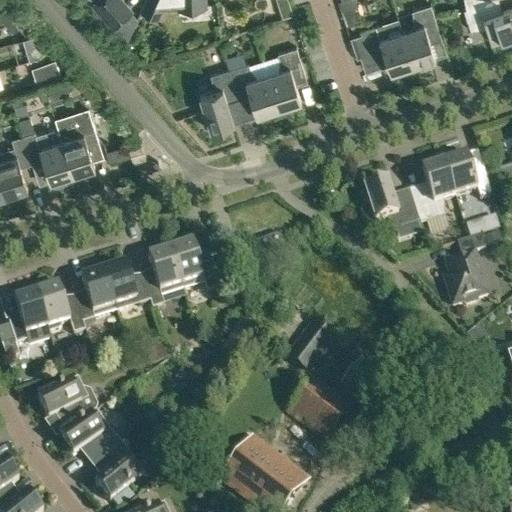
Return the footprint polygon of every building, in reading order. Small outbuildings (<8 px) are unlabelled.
[(96,0),(93,3),(113,27),(131,11),(121,0),(96,0)] [(144,0),(140,10),(158,18),(162,9),(205,5),(204,0),(144,0)] [(463,0),(466,9),(493,2),(493,0),(463,0)] [(493,2),(466,9),(463,10),(470,31),(474,30),(486,29),(490,41),(510,35),(511,37),(511,8),(497,14),(493,2)] [(402,31),(413,65),(415,64),(420,69),(432,65),(434,58),(435,58),(428,38),(440,34),(431,4),(411,11),(413,14),(413,27),(402,31)] [(0,18),(5,24),(11,19),(3,10),(0,12),(0,18)] [(360,30),(361,34),(362,38),(356,40),(361,56),(368,54),(368,57),(384,52),(390,72),(413,65),(402,31),(398,18),(360,30)] [(11,19),(5,24),(13,33),(19,28),(11,19)] [(28,51),(36,60),(42,55),(34,46),(28,51)] [(279,70),(267,73),(279,108),(301,101),(294,81),(306,77),(296,47),(277,53),(279,57),(279,70)] [(61,79),(55,61),(32,69),(38,87),(61,79)] [(248,63),(229,69),(238,99),(250,95),(256,115),(279,108),(267,73),(256,77),(249,67),(248,63)] [(210,75),(211,79),(212,91),(199,95),(206,115),(202,116),(205,128),(209,127),(210,130),(233,123),(227,102),(238,99),(229,69),(210,75)] [(89,110),(77,114),(55,121),(59,133),(72,174),(94,167),(86,141),(98,138),(89,110)] [(23,135),(31,159),(42,156),(50,181),(53,180),(54,185),(72,180),(70,175),(72,174),(59,133),(53,129),(35,134),(34,132),(23,135)] [(14,147),(0,151),(0,179),(5,196),(27,188),(19,163),(31,159),(23,135),(11,139),(14,147)] [(145,159),(141,145),(128,149),(133,163),(145,159)] [(455,197),(477,190),(480,200),(492,196),(484,172),(473,176),(466,156),(464,156),(463,152),(446,158),(447,162),(444,163),(455,197)] [(428,190),(416,194),(426,223),(445,217),(444,213),(443,201),(455,197),(444,163),(422,170),(428,190)] [(361,193),(365,205),(369,203),(375,223),(387,219),(394,229),(394,231),(419,222),(411,195),(393,201),(387,181),(364,188),(365,192),(361,193)] [(499,232),(483,237),(489,253),(500,249),(504,248),(502,243),(499,232)] [(287,256),(280,235),(256,243),(263,264),(287,256)] [(448,291),(448,292),(453,306),(462,303),(466,305),(477,302),(479,298),(488,295),(474,253),(485,249),(481,235),(457,243),(461,256),(445,262),(453,286),(451,287),(450,287),(449,288),(448,289),(448,290),(448,291)] [(192,243),(170,250),(183,291),(193,287),(195,282),(203,279),(207,292),(219,288),(209,257),(198,260),(192,243)] [(153,275),(142,278),(150,302),(152,310),(164,306),(160,293),(167,291),(173,294),(183,291),(170,250),(148,257),(153,275)] [(125,265),(103,272),(116,312),(126,309),(129,303),(136,301),(138,306),(150,302),(142,278),(131,282),(125,265)] [(100,312),(106,315),(116,312),(103,272),(81,279),(86,296),(75,300),(83,324),(94,320),(93,315),(100,312)] [(58,286),(36,293),(49,334),(59,330),(62,324),(69,322),(74,335),(85,331),(83,324),(75,300),(64,303),(58,286)] [(51,340),(49,334),(36,293),(14,300),(19,317),(8,321),(9,326),(0,329),(0,339),(2,346),(15,342),(16,345),(30,341),(36,344),(51,340)] [(310,375),(339,337),(316,319),(287,357),(310,375)] [(239,359),(257,329),(244,320),(225,351),(239,359)] [(479,326),(466,336),(476,349),(489,339),(479,326)] [(161,345),(144,352),(151,367),(168,359),(161,345)] [(214,354),(203,374),(222,384),(232,364),(214,354)] [(511,356),(500,361),(504,375),(502,376),(506,387),(508,386),(511,398),(511,356)] [(361,360),(343,383),(360,397),(378,373),(361,360)] [(180,369),(174,379),(187,386),(193,376),(180,369)] [(313,378),(286,413),(325,442),(351,408),(334,394),(313,378)] [(61,418),(69,430),(96,411),(97,404),(89,392),(83,389),(77,379),(37,399),(48,421),(59,415),(61,418)] [(200,381),(193,392),(208,401),(215,390),(200,381)] [(73,457),(78,453),(83,449),(94,463),(119,442),(115,438),(104,436),(101,431),(102,421),(96,411),(69,430),(59,437),(73,457)] [(263,511),(283,511),(309,482),(253,439),(220,480),(263,511)] [(104,476),(100,479),(95,484),(110,503),(144,475),(137,465),(126,465),(123,461),(130,456),(119,442),(94,463),(104,476)] [(5,461),(0,464),(0,492),(8,487),(18,481),(5,461)] [(42,511),(28,494),(18,501),(8,487),(0,492),(0,511),(42,511)] [(405,501),(412,511),(416,511),(429,503),(421,490),(405,501)]
